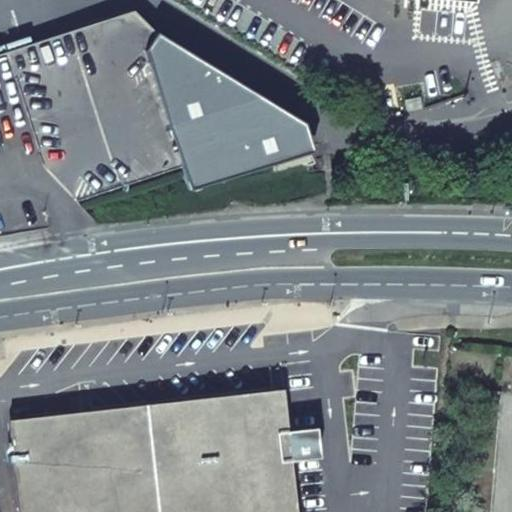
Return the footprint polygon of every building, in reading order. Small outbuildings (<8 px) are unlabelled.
[(145,40),(192,189),(309,149),(299,121),(145,40)] [(0,82),(0,237),(2,237),(50,228),(96,222),(45,167),(29,171),(0,82)] [(407,111),(421,108),(419,98),(405,101),(407,111)] [(489,511),(499,390),(471,389),(462,511),(489,511)] [(316,423),(275,428),(272,401),(69,423),(68,418),(13,425),(15,443),(20,442),(27,511),(289,511),(285,471),(279,472),(278,457),(319,453),(316,423)]
